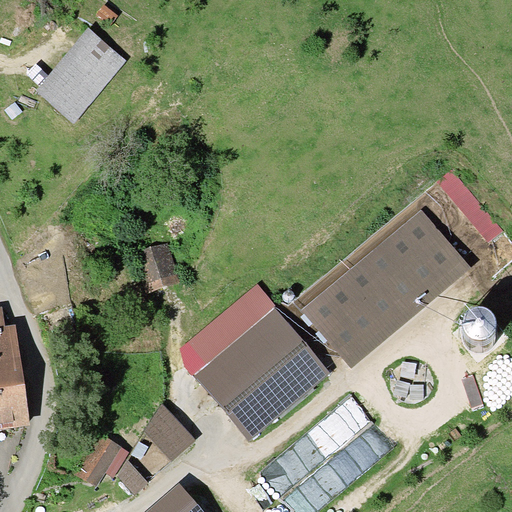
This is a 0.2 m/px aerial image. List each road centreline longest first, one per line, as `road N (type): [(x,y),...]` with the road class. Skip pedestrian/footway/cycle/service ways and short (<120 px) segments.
road 1 (track): [(511,289),(343,388),(256,455)]
road 2 (unclassified): [(11,511),(56,431),(51,355),(0,241)]
